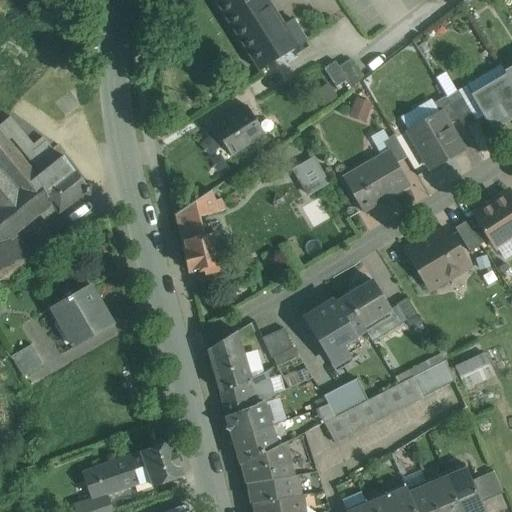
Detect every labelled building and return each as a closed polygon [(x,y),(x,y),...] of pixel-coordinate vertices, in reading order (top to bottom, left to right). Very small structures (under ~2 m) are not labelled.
[(213,0),(259,71),(306,42),(293,20),(283,26),(266,0),(213,0)] [(362,81),(349,61),(338,68),(347,81),(351,89),(362,81)] [(338,68),(335,62),(324,69),(336,88),(347,81),(338,68)] [(511,85),(506,76),(472,96),(492,131),(511,118),(511,85)] [(64,82),(43,92),(56,118),(76,108),(64,82)] [(355,95),(346,115),(363,122),(372,102),(355,95)] [(449,105),(445,97),(434,104),(439,114),(440,113),(448,126),(458,120),(449,105)] [(449,105),(458,120),(463,129),(476,121),(462,97),(449,105)] [(246,107),(213,128),(231,157),(265,136),(246,107)] [(439,114),(408,132),(431,170),(463,151),(448,126),(440,113),(439,114)] [(33,144),(10,117),(0,125),(0,134),(6,141),(10,139),(23,154),(34,145),(33,144)] [(0,134),(0,207),(34,180),(37,178),(6,141),(0,134)] [(394,136),(381,143),(388,154),(389,153),(395,164),(407,158),(394,136)] [(42,137),(33,144),(34,145),(23,154),(32,165),(52,149),(42,137)] [(52,149),(32,165),(40,175),(60,159),(52,149)] [(388,154),(344,179),(363,211),(408,185),(395,164),(389,153),(388,154)] [(86,186),(63,157),(60,159),(40,175),(37,178),(34,180),(50,204),(58,214),(83,195),(89,197),(91,188),(86,186)] [(314,159),(294,171),(308,196),(329,184),(314,159)] [(34,180),(0,207),(0,244),(9,237),(50,204),(34,180)] [(211,192),(175,216),(189,272),(203,269),(205,276),(224,271),(215,234),(204,237),(199,218),(218,213),(211,192)] [(509,194),(475,216),(475,217),(476,216),(495,247),(496,248),(511,237),(511,198),(509,195),(509,194)] [(480,246),(465,223),(455,229),(469,253),(480,246)] [(468,267),(445,230),(407,253),(429,290),(468,267)] [(9,237),(0,244),(0,280),(5,276),(27,259),(9,237)] [(27,259),(5,276),(10,282),(33,266),(27,259)] [(372,281),(345,298),(345,299),(363,328),(391,311),(372,281)] [(89,286),(51,308),(74,348),(112,326),(89,286)] [(335,305),(333,301),(304,319),(332,365),(361,348),(355,338),(366,332),(363,328),(345,299),(335,305)] [(406,299),(395,306),(408,327),(419,320),(406,299)] [(283,329),(262,338),(271,359),(273,359),(292,350),(283,329)] [(237,333),(209,351),(221,393),(250,381),(237,333)] [(31,345),(11,357),(23,378),(43,366),(31,345)] [(292,350),(273,359),(276,367),(298,356),(294,349),(292,350)] [(484,355),(455,368),(464,389),(493,376),(484,355)] [(298,356),(276,367),(289,389),(312,379),(299,356),(298,356)] [(412,377),(368,401),(335,418),(324,423),(334,444),(423,399),(412,377)] [(250,381),(221,393),(228,416),(251,407),(257,404),(250,381)] [(360,387),(328,404),(335,418),(368,401),(360,387)] [(228,416),(227,417),(229,425),(227,430),(232,432),(234,440),(270,426),(269,422),(271,422),(266,406),(264,407),(262,402),(257,404),(251,407),(228,416)] [(270,426),(234,440),(241,465),(242,465),(276,448),(270,426)] [(171,442),(96,469),(99,478),(105,495),(134,485),(136,492),(152,486),(183,476),(171,442)] [(276,448),(242,465),(248,485),(249,485),(289,477),(284,443),(276,448)] [(511,511),(511,453),(490,463),(493,471),(503,493),(511,511)] [(472,481),(465,465),(444,474),(460,511),(484,511),(481,503),(472,481)] [(493,471),(472,481),(481,503),(503,493),(493,471)] [(460,511),(444,474),(425,482),(437,511),(460,511)] [(289,477),(249,485),(252,505),(254,505),(299,496),(296,476),(289,477)] [(99,478),(88,482),(96,504),(107,500),(105,495),(99,478)] [(96,504),(88,482),(77,486),(85,508),(96,504)] [(437,511),(425,482),(406,490),(415,511),(437,511)] [(415,511),(406,490),(404,485),(384,493),(392,511),(415,511)] [(77,486),(66,490),(74,511),(81,509),(85,508),(77,486)] [(392,511),(384,493),(365,502),(369,511),(392,511)] [(299,496),(254,505),(255,511),(304,511),(301,496),(299,496)] [(85,508),(81,509),(81,511),(108,511),(111,511),(107,500),(96,504),(85,508)] [(369,511),(365,502),(345,510),(345,511),(369,511)]
